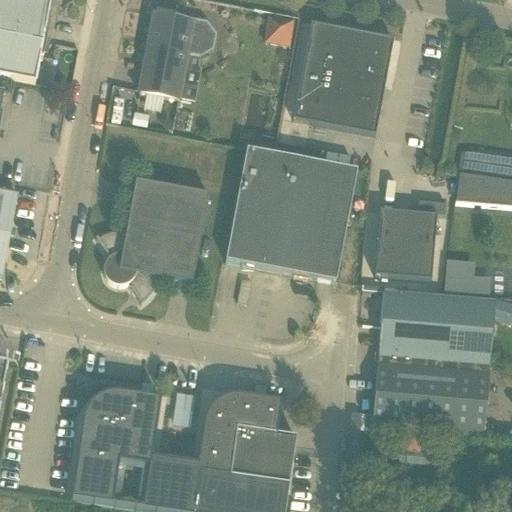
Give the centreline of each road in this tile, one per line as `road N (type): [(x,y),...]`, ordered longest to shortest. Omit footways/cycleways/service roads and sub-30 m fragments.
road 1 (unclassified): [(52,329),(112,0)]
road 2 (unclassified): [(339,380),(52,329)]
road 3 (unclassified): [(511,21),(386,0)]
